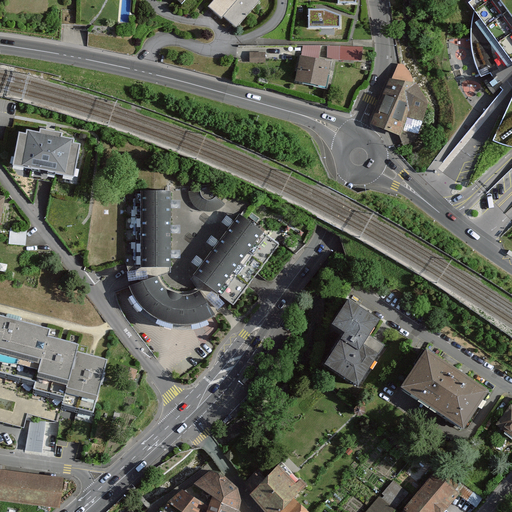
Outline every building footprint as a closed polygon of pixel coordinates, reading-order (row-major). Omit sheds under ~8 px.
[(224,16),(239,0),(217,0),(210,8),(221,19),(224,16)] [(256,0),(239,0),(224,16),(236,27),(260,3),(256,0)] [(511,0),(470,0),(468,2),(475,12),(471,23),(470,34),(470,37),(470,44),(471,54),(473,63),(478,73),(480,78),(481,79),(483,82),(486,87),(489,91),(492,95),(497,99),(471,129),(494,141),(505,145),(511,146),(511,0)] [(303,5),(306,27),(335,27),(335,12),(319,5),(303,5)] [(363,49),(240,48),(240,62),(265,62),(265,57),(272,57),(272,52),(330,52),(330,61),(363,61),(363,49)] [(330,63),(302,58),(298,81),(326,86),(330,63)] [(458,63),(442,66),(445,81),(461,78),(458,63)] [(421,86),(398,83),(379,123),(405,135),(412,115),(429,120),(432,102),(421,86)] [(21,130),(14,163),(74,175),(80,144),(74,142),(75,138),(64,136),(65,131),(43,126),(42,131),(29,128),(28,131),(21,130)] [(171,189),(136,189),(136,267),(171,266),(171,189)] [(201,191),(189,191),(189,195),(190,200),(193,204),(200,209),(205,211),(211,212),(216,210),(220,208),(223,206),(226,203),(216,196),(214,199),(211,199),(208,200),(205,199),(203,197),(202,194),(201,191)] [(265,232),(240,213),(194,274),(218,292),(234,304),(281,243),(265,232)] [(125,282),(144,278),(142,269),(123,273),(125,282)] [(163,284),(159,278),(130,289),(133,296),(139,304),(145,310),(153,316),(160,320),(166,323),(172,325),(180,326),(188,326),(197,324),(204,322),(210,319),(216,314),(199,289),(192,292),(186,293),(181,293),(174,291),(169,288),(163,284)] [(380,323),(348,303),(333,327),(345,335),(324,366),(359,389),(385,349),(369,339),(380,323)] [(0,372),(37,382),(49,335),(51,329),(0,315),(0,372)] [(65,399),(78,352),(80,343),(49,335),(37,382),(34,391),(65,399)] [(110,360),(78,352),(65,399),(63,406),(95,415),(110,360)] [(487,396),(426,356),(402,392),(462,432),(487,396)] [(133,377),(135,368),(125,366),(123,374),(133,377)] [(37,382),(0,372),(0,421),(28,429),(31,415),(59,423),(63,406),(65,399),(34,391),(37,382)] [(95,415),(63,406),(59,423),(59,438),(94,447),(103,417),(95,415)] [(511,406),(498,425),(511,434),(511,406)] [(48,424),(34,422),(31,451),(46,452),(48,424)] [(275,511),(283,511),(299,497),(310,485),(286,461),(268,478),(260,470),(247,483),(275,511)] [(64,479),(7,470),(5,482),(3,499),(60,507),(64,479)] [(212,471),(194,484),(213,498),(242,511),(243,505),(237,487),(226,478),(212,471)] [(382,498),(397,511),(444,511),(462,493),(437,471),(413,499),(395,483),(382,498)] [(206,511),(209,506),(183,489),(172,505),(180,511),(206,511)] [(313,511),(299,497),(283,511),(313,511)] [(213,498),(209,506),(206,511),(242,511),(213,498)] [(397,511),(382,498),(369,511),(397,511)]
